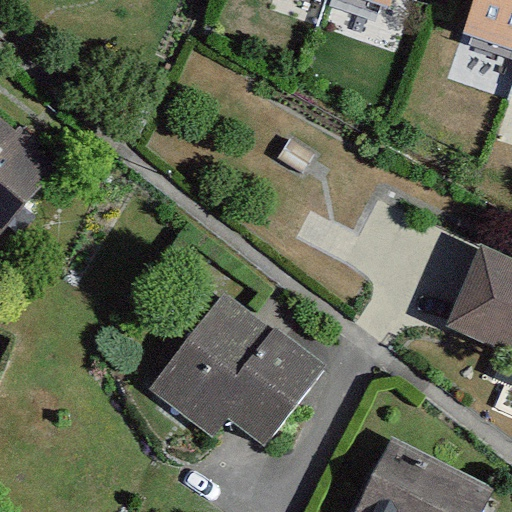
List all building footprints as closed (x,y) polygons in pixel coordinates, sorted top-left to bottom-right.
[(400,0),(312,0),(392,26),(400,0)] [(511,0),(487,0),(469,55),(511,69),(511,0)] [(0,246),(57,183),(0,132),(0,246)] [(511,275),(484,263),(449,345),(511,371),(511,275)] [(235,433),(271,460),(329,381),(227,306),(153,406),(219,455),(235,433)] [(492,511),(497,502),(396,451),(365,511),(492,511)]
